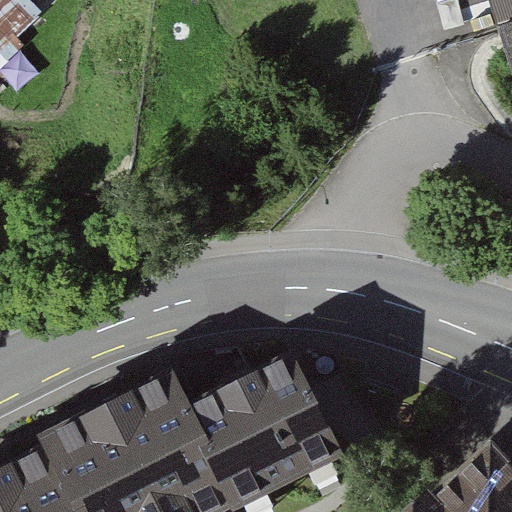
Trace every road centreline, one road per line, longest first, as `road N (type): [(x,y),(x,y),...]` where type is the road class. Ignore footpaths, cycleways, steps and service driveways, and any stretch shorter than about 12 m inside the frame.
road 1 (residential): [(511,344),(343,293),(292,289),(179,304),(0,382)]
road 2 (track): [(402,0),(412,161)]
